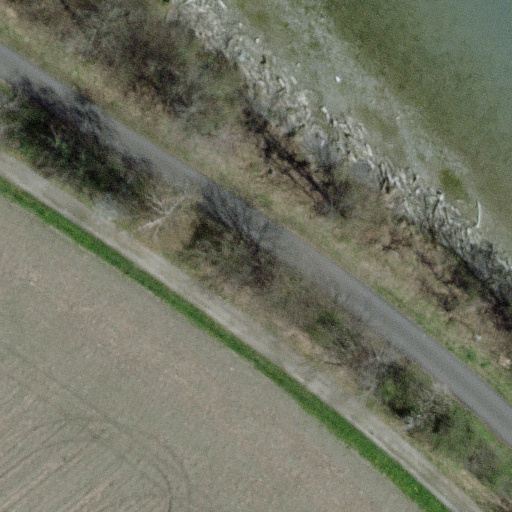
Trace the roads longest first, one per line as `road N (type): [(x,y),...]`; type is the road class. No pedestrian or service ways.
road 1 (track): [(0,59),(308,258),(414,338),(511,427)]
road 2 (track): [(0,162),(284,357),(468,511)]
